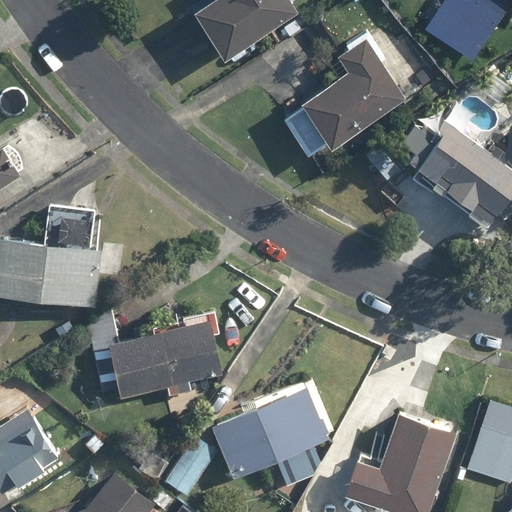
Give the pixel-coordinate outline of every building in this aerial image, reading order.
[(300,8),(295,0),(211,0),(199,8),(228,53),(300,8)] [(510,3),(504,0),(449,0),(430,30),(476,58),(510,3)] [(366,35),(341,53),(349,65),(304,98),(338,146),(409,95),(366,35)] [(493,217),(511,190),(511,146),(506,142),(498,153),(444,114),(434,127),(419,116),(403,139),(418,150),(408,163),(446,191),(450,185),(461,193),(457,199),(478,214),(482,209),(493,217)] [(0,186),(24,170),(5,143),(0,145),(0,186)] [(0,290),(102,301),(108,242),(99,241),(103,205),(51,200),(47,236),(2,231),(0,252),(0,290)] [(193,376),(225,370),(214,315),(111,337),(122,391),(168,382),(170,392),(195,386),(193,376)] [(234,475),(333,431),(309,377),(210,421),(234,475)] [(511,396),(492,390),(468,465),(511,479),(511,475),(511,396)] [(62,454),(30,403),(0,421),(0,477),(7,489),(62,454)] [(362,454),(349,493),(406,511),(429,511),(459,425),(401,405),(382,461),(362,454)] [(219,449),(201,435),(169,476),(187,490),(219,449)] [(165,511),(166,511),(155,503),(158,498),(119,465),(89,503),(62,511),(165,511)]
